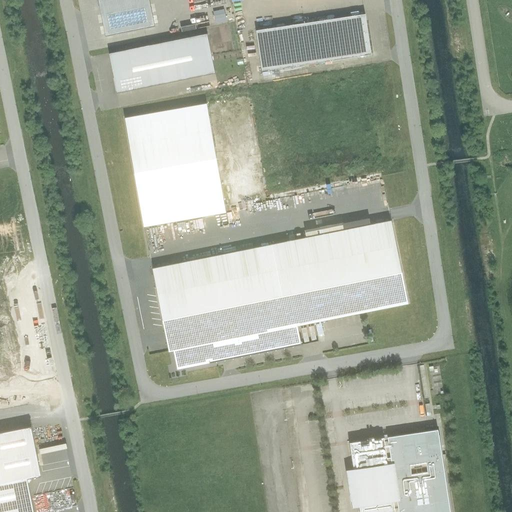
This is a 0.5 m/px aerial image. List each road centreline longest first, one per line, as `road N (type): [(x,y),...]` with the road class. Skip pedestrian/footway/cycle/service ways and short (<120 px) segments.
road 1 (unclassified): [(64,0),(138,372),(145,388),(169,396),(430,346),(444,333),(395,0)]
road 2 (unclassified): [(0,54),(91,511)]
road 3 (unclassified): [(472,0),(486,95),(511,105)]
